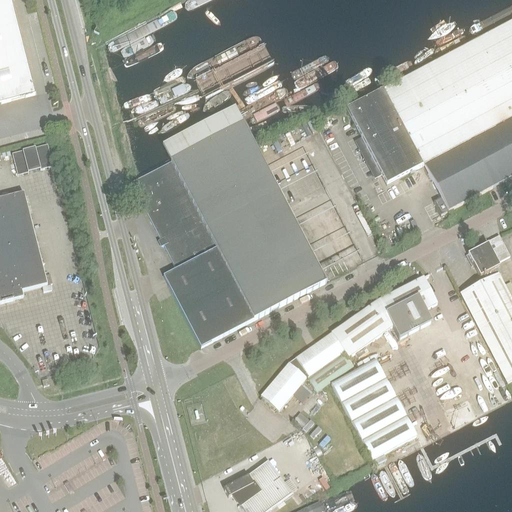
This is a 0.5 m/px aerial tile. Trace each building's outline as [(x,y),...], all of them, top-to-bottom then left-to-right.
[(0,0),(0,105),(35,96),(10,0),(0,0)] [(190,0),(200,17),(235,0),(190,0)] [(176,10),(105,48),(114,66),(186,28),(176,10)] [(511,23),(382,92),(346,111),(386,187),(423,167),(441,200),(448,213),(448,214),(511,179),(511,23)] [(264,46),(125,117),(151,167),(289,97),(264,46)] [(200,350),(326,285),(243,126),(172,164),(131,185),(160,242),(159,242),(162,248),(163,248),(176,271),(163,278),(200,350)] [(17,178),(53,169),(47,147),(12,155),(17,178)] [(0,201),(0,305),(23,299),(21,294),(47,287),(23,195),(0,201)] [(448,213),(441,200),(433,204),(440,217),(448,213)] [(480,286),(460,297),(508,386),(511,383),(511,303),(510,304),(496,278),(500,276),(497,271),(499,269),(500,269),(500,268),(499,269),(495,260),(496,259),(499,264),(510,259),(507,253),(499,258),(498,255),(506,251),(503,246),(495,250),(494,247),(502,243),(499,238),(488,243),(491,249),(489,250),(487,247),(488,246),(467,256),(467,257),(468,257),(479,279),(481,278),(484,284),(480,286)] [(339,330),(357,354),(392,329),(399,342),(431,325),(425,312),(437,306),(423,279),(377,303),(371,307),(339,330)] [(511,289),(510,284),(503,288),(510,302),(511,300),(511,289)] [(357,354),(339,330),(288,365),(260,398),(278,414),(308,380),(345,353),(349,359),(357,354)] [(344,356),(307,382),(317,394),(353,368),(348,360),(344,356)] [(375,363),(331,387),(372,462),(416,438),(375,363)] [(310,396),(301,388),(294,397),(303,404),(310,396)] [(248,478),(246,479),(223,491),(228,500),(235,496),(242,506),(240,508),(243,511),(269,511),(292,496),(268,463),(248,478)]
